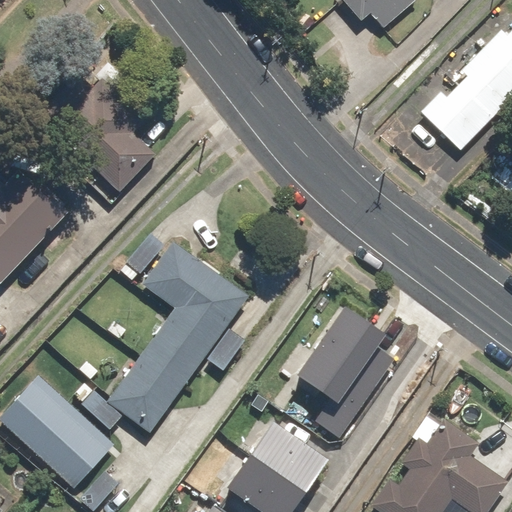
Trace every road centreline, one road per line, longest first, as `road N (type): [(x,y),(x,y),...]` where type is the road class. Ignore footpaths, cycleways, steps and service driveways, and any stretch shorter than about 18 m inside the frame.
road 1 (secondary): [(178,0),(379,222),(511,322)]
road 2 (unknown): [(379,222),(130,511)]
road 3 (unknown): [(0,332),(241,77)]
road 4 (unknown): [(88,0),(0,87)]
